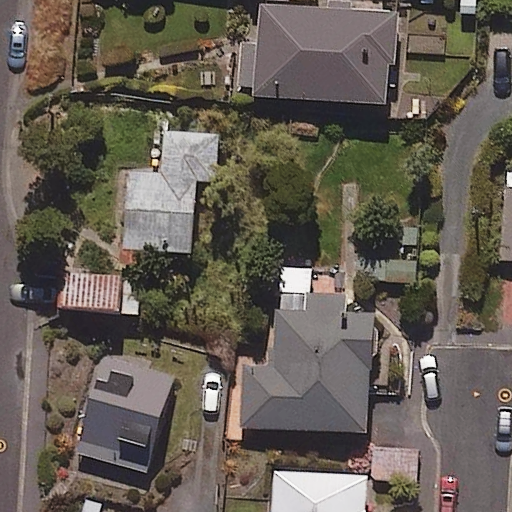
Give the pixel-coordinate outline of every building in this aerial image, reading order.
[(400,14),(260,3),(257,47),(238,45),(235,88),(252,89),(251,97),(383,108),(387,66),(396,66),(400,14)] [(215,185),(217,133),(160,130),(158,173),(122,171),(119,247),(191,250),(195,184),(215,185)] [(511,260),(511,168),(507,168),(499,259),(511,260)] [(414,280),(413,257),(348,260),(348,282),(414,280)] [(61,308),(143,314),(146,276),(64,270),(61,308)] [(273,310),(270,366),(242,365),(238,432),(366,440),(373,315),(273,310)] [(176,376),(102,356),(75,456),(149,476),(176,376)] [(365,511),(366,478),(274,476),(272,511),(365,511)]
